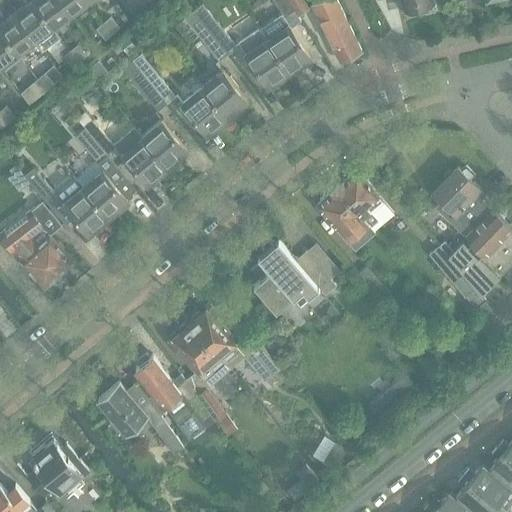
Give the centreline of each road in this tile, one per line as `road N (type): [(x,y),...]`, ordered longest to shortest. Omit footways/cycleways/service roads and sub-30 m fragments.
road 1 (residential): [(459,81),(395,93),(322,122),(0,393)]
road 2 (tertiary): [(511,353),(319,511)]
road 3 (tertiary): [(348,511),(511,378)]
